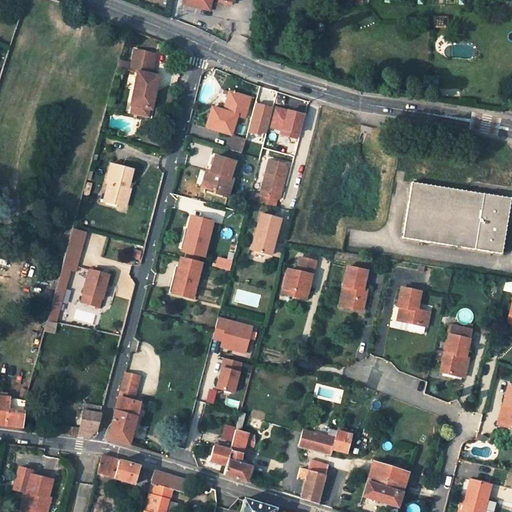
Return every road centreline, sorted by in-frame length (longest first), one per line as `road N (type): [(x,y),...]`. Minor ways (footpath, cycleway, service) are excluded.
road 1 (residential): [(203,45),(96,446)]
road 2 (secondary): [(203,45),(348,100),(511,129)]
road 3 (unclassified): [(96,446),(309,511)]
road 4 (residential): [(357,372),(457,424),(435,511)]
road 5 (secondary): [(89,0),(203,45)]
